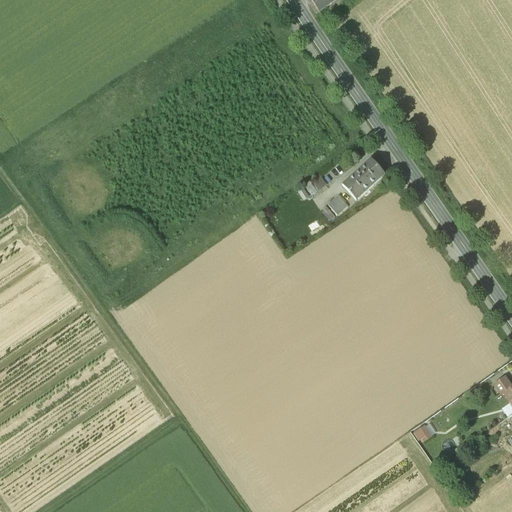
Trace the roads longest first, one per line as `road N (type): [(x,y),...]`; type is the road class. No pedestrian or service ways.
road 1 (track): [(247,511),(0,170)]
road 2 (secondary): [(511,316),(294,0)]
